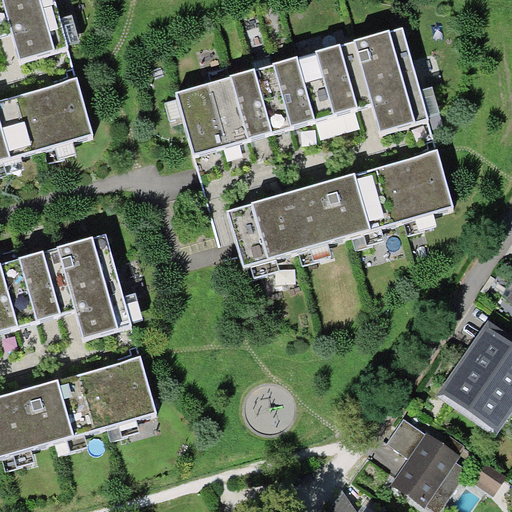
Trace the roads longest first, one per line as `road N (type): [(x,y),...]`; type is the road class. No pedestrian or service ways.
road 1 (residential): [(356,452),(511,219)]
road 2 (unknown): [(0,216),(138,181),(180,274)]
